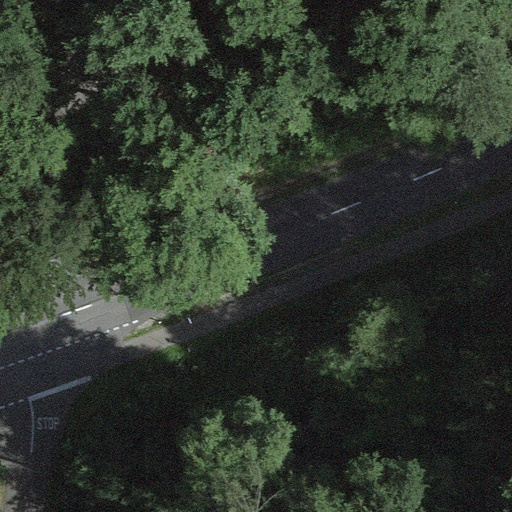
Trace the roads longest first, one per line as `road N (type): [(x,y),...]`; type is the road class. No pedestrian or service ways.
road 1 (tertiary): [(57,320),(511,138)]
road 2 (unclassified): [(75,0),(57,320)]
road 3 (unclassified): [(57,320),(38,378),(20,511)]
